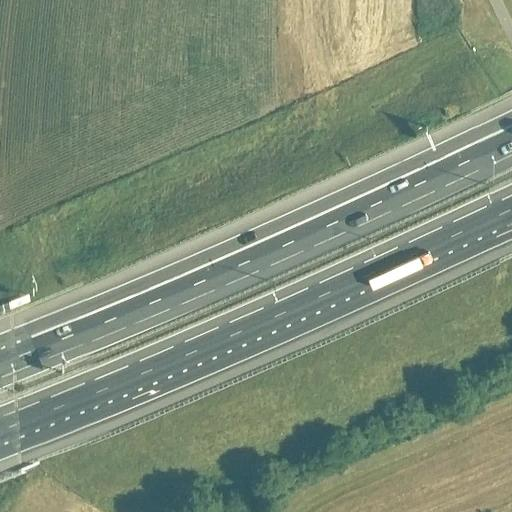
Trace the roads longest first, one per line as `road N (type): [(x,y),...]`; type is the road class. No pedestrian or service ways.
road 1 (motorway): [(511,140),(0,365)]
road 2 (motorway): [(0,431),(511,210)]
